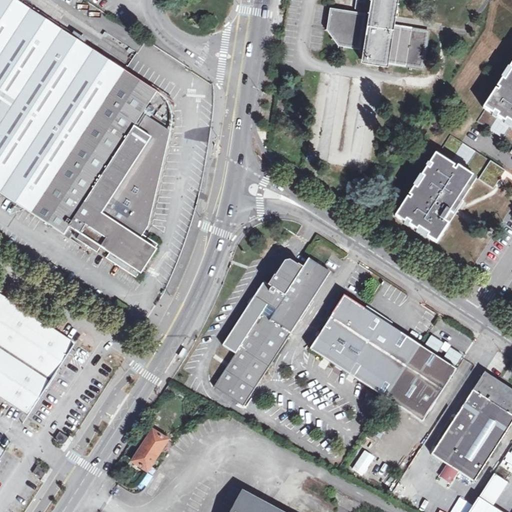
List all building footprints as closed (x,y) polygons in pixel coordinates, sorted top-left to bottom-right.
[(0,0),(0,191),(65,234),(70,225),(72,226),(71,228),(80,234),(77,240),(97,253),(101,247),(141,274),(157,250),(140,238),(148,225),(170,132),(143,114),(157,92),(15,0),(0,0)] [(365,0),(365,1),(361,0),(359,14),(332,9),(328,32),(339,48),(357,51),(354,69),(380,74),(381,63),(424,69),(430,32),(391,26),(393,19),(395,0),(365,0)] [(511,125),(503,137),(511,143),(511,150),(511,152),(511,62),(510,66),(511,67),(511,68),(505,79),(503,77),(484,108),(485,109),(477,121),(490,129),(498,116),(511,125)] [(494,188),(506,170),(480,152),(468,171),(464,168),(463,170),(451,162),(464,141),(452,133),(439,153),(437,152),(410,193),(413,195),(411,197),(409,195),(396,214),(438,242),(450,223),(445,220),(454,205),(458,208),(463,199),(460,197),(474,175),(494,188)] [(244,405),(298,322),(300,318),(330,271),(311,258),(304,268),(299,265),(290,259),(286,260),(276,276),(276,275),(265,281),(224,344),(237,353),(230,363),(216,386),(244,405)] [(346,295),(322,331),(319,336),(311,349),(386,397),(423,421),(457,368),(420,344),(366,308),(353,300),(346,295)] [(0,397),(29,416),(52,381),(75,345),(0,296),(0,397)] [(110,301),(105,308),(118,317),(123,310),(110,301)] [(311,325),(300,318),(298,322),(319,336),(322,331),(311,325)] [(186,349),(182,346),(176,356),(180,358),(186,349)] [(475,481),(511,424),(511,388),(485,372),(432,455),(475,481)] [(133,461),(148,470),(168,438),(153,429),(133,461)] [(60,432),(55,439),(59,442),(58,444),(60,445),(62,445),(65,444),(69,438),(60,432)] [(364,476),(375,458),(362,449),(350,468),(364,476)] [(41,468),(38,466),(34,472),(42,478),(46,472),(46,469),(45,468),(42,467),(41,468)] [(508,481),(495,473),(480,497),(492,505),(508,481)] [(284,511),(243,490),(231,511),(284,511)] [(470,511),(503,511),(492,505),(480,497),(470,511)]
